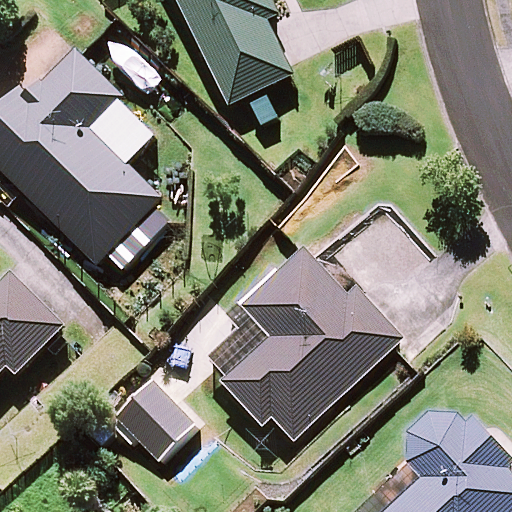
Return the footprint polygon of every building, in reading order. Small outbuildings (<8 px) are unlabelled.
[(289,15),(281,0),(183,0),(236,110),(298,80),(271,24),(289,15)] [(128,105),(82,59),(41,100),(34,93),(0,127),(0,165),(101,268),(116,253),(131,268),(151,248),(136,233),(165,204),(98,135),(128,105)] [(355,302),(313,256),(251,312),(279,344),(231,388),(289,452),(406,345),(361,296),(355,302)] [(0,383),(12,372),(20,380),(70,331),(18,278),(0,295),(0,383)] [(202,430),(164,388),(125,424),(163,466),(202,430)] [(511,511),(511,459),(463,404),(406,455),(432,484),(400,511),(511,511)]
